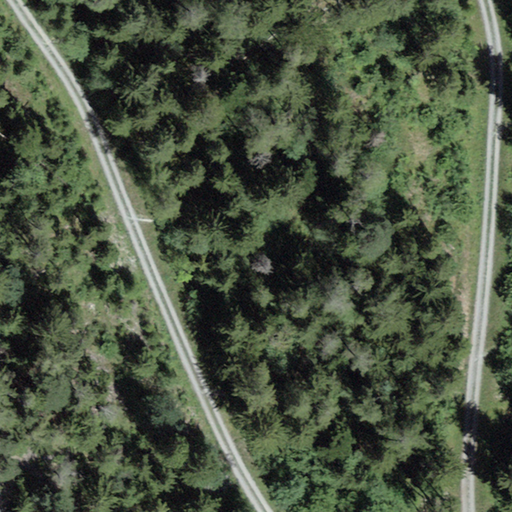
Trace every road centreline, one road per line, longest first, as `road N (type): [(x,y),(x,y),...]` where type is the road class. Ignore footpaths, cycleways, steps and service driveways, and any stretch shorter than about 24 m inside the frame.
road 1 (track): [(13,0),(78,98),(222,441),(261,511)]
road 2 (track): [(473,511),(495,140),(487,0)]
